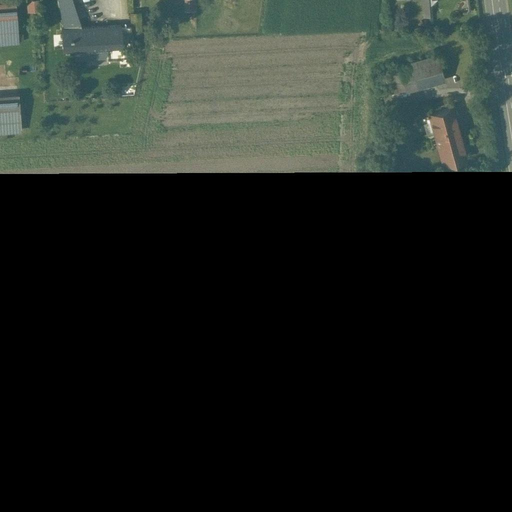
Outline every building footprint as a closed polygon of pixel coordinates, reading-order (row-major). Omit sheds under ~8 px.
[(27,3),(27,11),(38,10),(37,0),(32,1),(32,3),(27,3)] [(57,0),(64,28),(82,27),(72,0),(57,0)] [(15,2),(0,2),(0,43),(19,42),(15,2)] [(129,24),(121,25),(122,46),(122,55),(131,54),(129,24)] [(64,28),(61,28),(62,49),(74,48),(122,46),(121,25),(82,27),(64,28)] [(122,46),(74,48),(74,58),(122,55),(122,46)] [(436,54),(398,64),(404,89),(442,80),(436,54)] [(18,95),(0,95),(0,132),(20,131),(18,95)] [(430,114),(440,151),(462,145),(452,108),(430,114)] [(462,145),(440,151),(443,164),(466,158),(462,145)]
